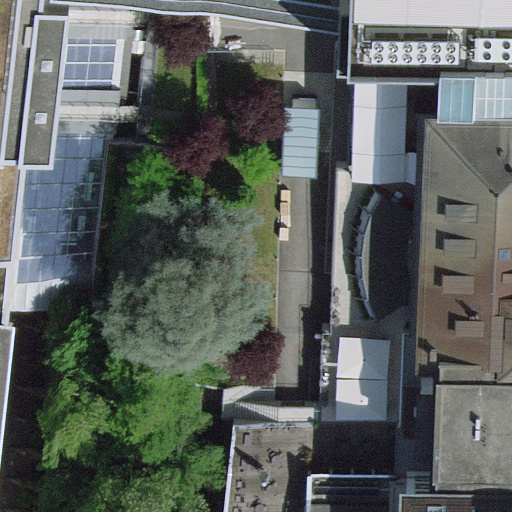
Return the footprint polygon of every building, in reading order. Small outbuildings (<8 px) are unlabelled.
[(0,0),(0,290),(10,292),(87,301),(123,0),(0,0)] [(511,0),(358,0),(357,43),(430,46),(511,48),(511,0)] [(357,43),(352,165),(426,167),(429,77),(430,46),(357,43)] [(511,48),(430,46),(429,77),(511,80),(511,48)] [(511,80),(429,77),(426,167),(425,209),(422,287),(421,322),(404,321),(399,461),(411,462),(511,465),(511,344),(502,344),(504,274),(511,274),(511,80)] [(333,319),(404,321),(421,322),(422,287),(376,307),(363,267),(365,226),(383,181),(425,209),(426,167),(352,165),(339,164),(333,319)] [(376,307),(422,287),(425,209),(383,181),(365,226),(363,267),(376,307)] [(511,274),(504,274),(502,344),(511,344),(511,274)] [(0,391),(10,292),(0,290),(0,391)] [(311,459),(399,461),(404,321),(333,319),(333,324),(324,324),(322,427),(312,427),(311,459)] [(408,511),(411,462),(399,461),(311,459),(310,511),(408,511)] [(511,511),(511,465),(411,462),(408,511),(511,511)]
